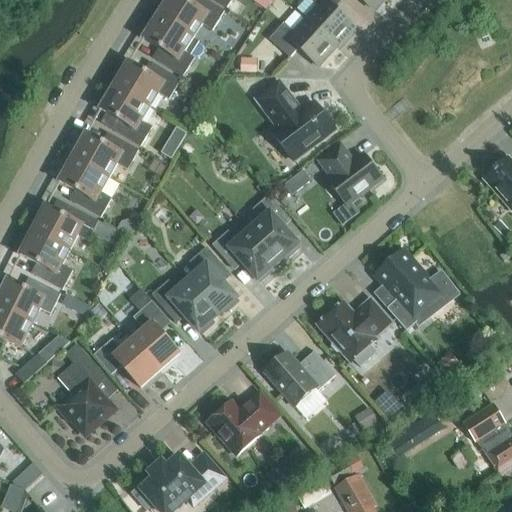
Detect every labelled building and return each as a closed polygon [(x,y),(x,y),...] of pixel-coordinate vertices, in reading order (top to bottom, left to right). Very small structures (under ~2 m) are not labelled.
[(197,0),(193,7),(182,0),(168,0),(158,17),(193,39),(202,25),(212,32),(224,13),(204,0),(197,0)] [(212,0),(227,10),(233,0),(212,0)] [(335,10),(343,1),(341,0),(309,0),(318,8),(306,21),(336,48),(354,28),(335,10)] [(379,0),(341,0),(343,1),(344,0),(360,0),(371,10),(379,0)] [(184,53),(193,39),(158,17),(143,40),(163,53),(157,62),(182,78),(194,60),(184,53)] [(336,48),(306,21),(294,34),(284,24),(269,41),(290,60),(299,50),(318,68),(336,48)] [(242,59),(241,72),(253,73),(253,60),(242,59)] [(149,76),(128,64),(114,87),(150,109),(159,95),(169,101),(181,82),(155,66),(149,76)] [(334,131),(315,105),(302,115),(279,84),(257,101),(280,132),(273,136),(293,162),(334,131)] [(141,123),(150,109),(114,87),(100,111),(121,123),(115,133),(140,148),(152,129),(141,123)] [(195,104),(201,94),(191,88),(185,98),(195,104)] [(107,147),(86,136),(73,159),(109,180),(117,165),(128,171),(139,152),(112,137),(107,147)] [(381,180),(363,156),(352,164),(348,159),(350,158),(341,146),(319,162),(332,180),(328,183),(346,207),(381,180)] [(163,150),(157,160),(169,167),(175,157),(163,150)] [(101,194),(109,180),(73,159),(59,183),(80,195),(74,205),(101,220),(111,200),(101,194)] [(511,163),(508,160),(497,170),(496,170),(493,172),(494,173),(484,181),(511,212),(511,163)] [(155,161),(149,172),(161,179),(167,168),(155,161)] [(304,172),(284,187),(291,197),(311,182),(304,172)] [(286,216),(269,197),(252,211),(262,222),(250,233),(278,264),(284,258),(287,261),(300,250),(277,224),(286,216)] [(67,219),(46,208),(33,232),(70,252),(78,237),(88,242),(93,234),(99,223),(72,209),(67,219)] [(99,223),(93,234),(123,251),(129,238),(117,232),(104,225),(103,225),(99,223)] [(120,226),(117,232),(129,238),(136,226),(129,223),(120,226)] [(200,225),(196,229),(206,240),(210,236),(200,225)] [(62,267),(70,252),(33,232),(20,256),(41,267),(36,278),(62,292),(73,272),(62,267)] [(278,264),(250,233),(238,244),(228,232),(212,247),(229,266),(238,258),(261,284),(274,273),(271,270),(278,264)] [(199,274),(188,283),(217,317),(223,311),(226,314),(239,303),(223,285),(232,277),(207,249),(189,264),(199,274)] [(450,288),(451,288),(441,276),(430,284),(403,253),(390,264),(391,266),(377,278),(397,301),(387,310),(407,333),(417,324),(419,326),(447,301),(447,300),(455,294),(450,288)] [(29,293),(7,282),(0,296),(0,308),(33,325),(40,310),(51,315),(61,295),(34,282),(29,293)] [(217,317),(188,283),(178,293),(169,282),(152,297),(177,325),(186,318),(202,336),(214,325),(211,322),(217,317)] [(66,296),(62,304),(71,308),(75,301),(66,296)] [(343,305),(319,327),(333,343),(333,348),(337,353),(342,354),(351,364),(354,361),(359,363),(363,362),(367,360),(370,357),(371,353),(370,348),(376,342),(375,341),(392,325),(371,301),(354,317),(343,305)] [(144,332),(133,341),(160,372),(180,355),(160,333),(171,324),(152,303),(133,319),(144,332)] [(0,339),(21,349),(33,325),(0,308),(0,339)] [(160,372),(133,341),(122,351),(112,340),(94,357),(111,377),(121,368),(140,389),(160,372)] [(64,414),(62,416),(69,424),(72,422),(86,438),(116,412),(95,388),(106,379),(77,346),(65,356),(73,365),(58,379),(73,396),(59,408),(64,414)] [(336,377),(315,353),(298,367),(287,355),(265,374),(295,409),(316,391),(318,393),(336,377)] [(47,365),(39,356),(20,373),(28,382),(47,365)] [(452,358),(440,368),(449,378),(461,367),(452,358)] [(239,413),(232,404),(208,425),(237,458),(261,437),(259,435),(280,417),(260,394),(239,413)] [(505,424),(500,417),(493,406),(463,425),(475,444),(479,442),(486,452),(484,453),(499,476),(511,467),(511,439),(503,426),(505,424)] [(370,411),(355,420),(364,435),(379,426),(370,411)] [(431,413),(417,422),(430,442),(444,433),(431,413)] [(302,448),(285,463),(297,478),(315,463),(302,448)] [(167,470),(162,465),(151,475),(153,477),(133,495),(147,511),(154,505),(160,511),(173,511),(187,500),(194,507),(224,480),(204,457),(189,470),(179,459),(167,470)] [(357,460),(346,466),(352,476),(363,469),(357,460)] [(346,466),(345,464),(327,475),(334,487),(352,476),(346,466)] [(32,465),(26,470),(36,481),(42,476),(32,465)] [(377,507),(364,486),(358,476),(335,490),(340,500),(347,511),(374,511),(373,509),(377,507)]
